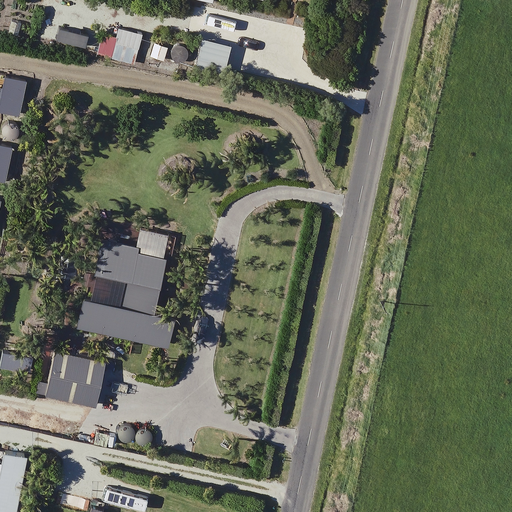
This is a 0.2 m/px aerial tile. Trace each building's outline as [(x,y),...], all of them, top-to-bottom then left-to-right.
[(140,31),(121,27),(115,59),(133,63),(140,31)] [(227,44),(198,37),(191,65),(220,73),(227,44)] [(33,70),(12,67),(9,93),(30,95),(33,70)] [(169,275),(157,273),(162,253),(166,235),(100,221),(84,296),(77,295),(71,324),(163,344),(170,316),(149,311),(155,287),(166,289),(169,275)] [(32,391),(41,393),(39,401),(80,409),(82,402),(93,405),(103,358),(50,347),(44,379),(35,377),(32,391)] [(114,427),(94,422),(90,441),(111,445),(114,427)] [(1,450),(0,453),(0,511),(11,511),(23,454),(1,450)]
